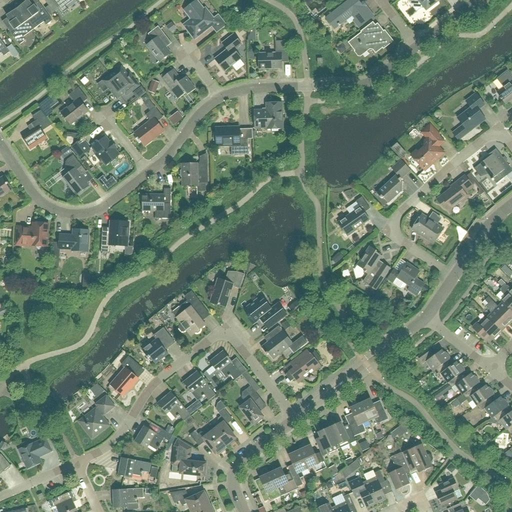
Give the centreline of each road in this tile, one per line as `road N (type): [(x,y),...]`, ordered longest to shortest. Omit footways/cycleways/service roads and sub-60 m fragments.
road 1 (residential): [(76,463),(110,445),(158,379),(224,329),(292,422)]
road 2 (residential): [(511,146),(498,130),(391,221),(394,236),(452,272)]
road 3 (residential): [(414,47),(364,82),(250,88),(220,100)]
road 4 (residential): [(149,173),(103,210),(56,213),(36,199),(2,146)]
road 5 (tertiary): [(292,422),(426,319)]
